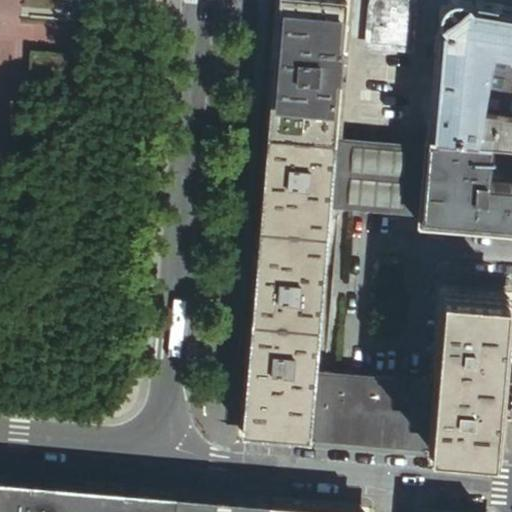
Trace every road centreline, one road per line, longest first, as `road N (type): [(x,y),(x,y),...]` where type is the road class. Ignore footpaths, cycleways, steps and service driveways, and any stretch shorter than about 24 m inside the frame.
road 1 (secondary): [(150,437),(162,411),(169,350),(200,0)]
road 2 (residential): [(150,437),(218,466),(511,493)]
road 3 (secondary): [(0,434),(150,437)]
